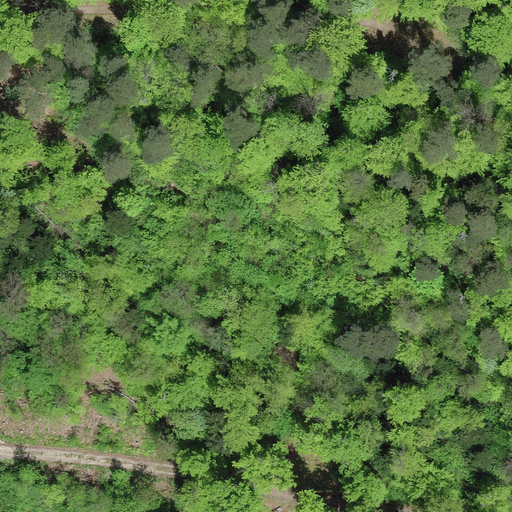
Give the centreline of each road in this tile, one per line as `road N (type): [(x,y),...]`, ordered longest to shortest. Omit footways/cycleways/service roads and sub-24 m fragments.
road 1 (track): [(0,5),(266,7),(381,29),(446,65),(511,119)]
road 2 (track): [(0,451),(424,511)]
